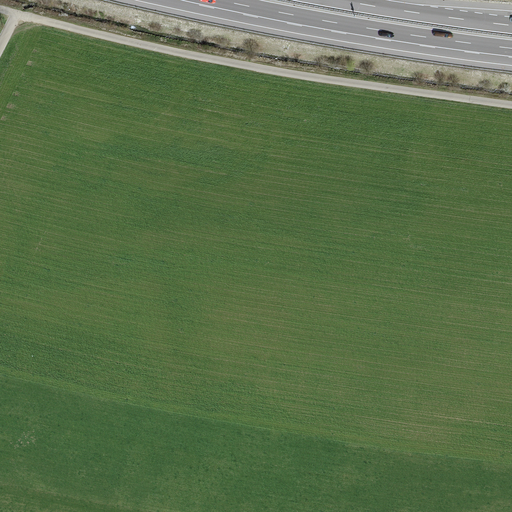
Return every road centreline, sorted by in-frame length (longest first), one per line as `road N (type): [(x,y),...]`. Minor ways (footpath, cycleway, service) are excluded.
road 1 (track): [(511,107),(123,43),(2,11)]
road 2 (motorway): [(325,21),(511,48)]
road 3 (motorway): [(511,24),(340,0)]
road 4 (motorway): [(206,0),(325,21)]
